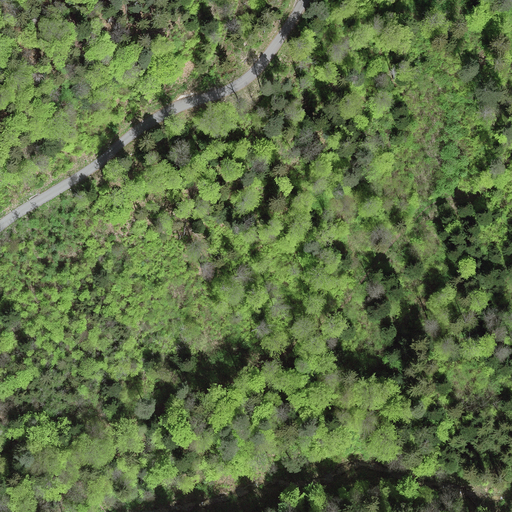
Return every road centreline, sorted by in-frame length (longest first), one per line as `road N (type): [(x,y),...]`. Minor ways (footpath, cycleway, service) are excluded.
road 1 (unclassified): [(302,0),(240,85),(140,127),(0,226)]
road 2 (track): [(511,66),(487,134),(440,194)]
